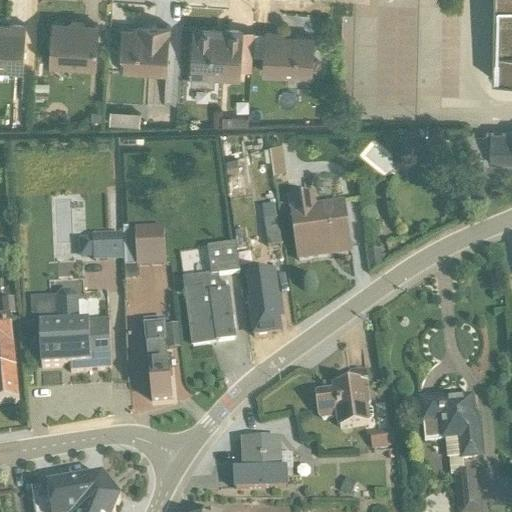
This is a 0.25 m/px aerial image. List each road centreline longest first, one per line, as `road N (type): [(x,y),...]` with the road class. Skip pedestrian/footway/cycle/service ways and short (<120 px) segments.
road 1 (residential): [(178,458),(272,365),(407,270),(511,219)]
road 2 (unclassified): [(0,454),(107,437),(142,440),(178,458)]
